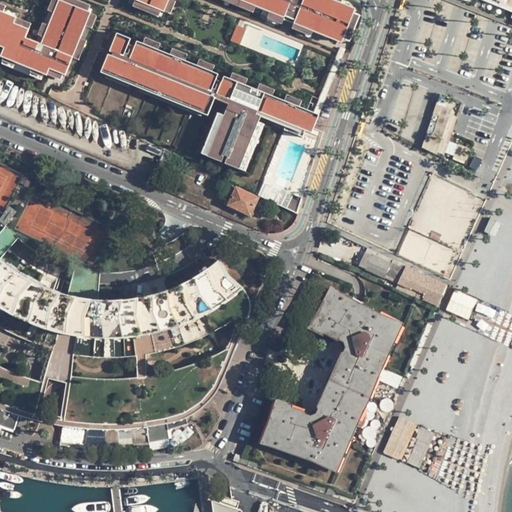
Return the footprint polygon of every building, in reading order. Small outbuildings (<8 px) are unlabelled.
[(0,0),(0,48),(4,50),(1,56),(0,59),(47,77),(49,71),(63,76),(65,77),(72,59),(80,40),(85,28),(91,14),(88,13),(62,3),(59,1),(58,2),(53,15),(48,27),(43,40),(40,46),(25,40),(29,31),(14,25),(16,20),(2,14),(0,13),(0,0)] [(53,15),(58,2),(53,0),(51,0),(47,12),(53,15)] [(73,0),(62,0),(62,3),(88,13),(90,7),(73,0)] [(328,37),(343,43),(344,40),(354,14),(356,11),(329,0),(132,0),(133,0),(136,1),(161,12),(165,13),(165,12),(169,0),(241,0),(256,6),(256,8),(270,14),(295,24),(294,25),(313,33),(327,39),(328,37)] [(170,0),(169,0),(165,12),(171,15),(176,2),(170,0)] [(218,0),(253,14),(256,8),(256,6),(241,0),(218,0)] [(511,20),(511,0),(477,0),(511,15),(510,20),(511,20)] [(161,12),(136,1),(133,7),(159,18),(161,12)] [(295,24),(270,14),(268,20),(282,26),(284,21),(294,25),(295,24)] [(360,17),(354,14),(344,40),(350,43),(360,17)] [(91,15),(85,28),(91,31),(97,17),(91,15)] [(14,25),(29,31),(31,26),(16,20),(14,25)] [(43,40),(48,27),(42,24),(37,37),(43,40)] [(313,33),(294,25),(292,30),(311,38),(313,33)] [(238,27),(231,42),(240,45),(246,30),(238,27)] [(311,136),(313,131),(319,117),(313,115),(311,118),(297,113),(299,109),(284,103),(272,98),(257,92),(245,87),(230,81),(224,79),(221,85),(216,82),(218,76),(212,74),(197,68),(185,63),(170,57),(158,52),(142,46),(137,43),(134,49),(128,47),(131,41),(117,35),(102,72),(209,115),(214,101),(228,107),(223,117),(206,158),(239,171),(261,116),(311,136)] [(80,40),(72,59),(79,62),(86,43),(80,40)] [(142,46),(158,52),(160,46),(145,40),(142,46)] [(344,50),(340,48),(313,115),(317,117),(344,50)] [(170,57),(185,63),(188,57),(172,51),(170,57)] [(15,65),(3,60),(1,65),(13,70),(15,65)] [(197,68),(212,74),(214,68),(199,62),(197,68)] [(43,76),(31,71),(29,77),(41,81),(43,76)] [(63,76),(49,71),(47,77),(60,82),(63,76)] [(209,115),(102,72),(101,75),(106,77),(105,80),(128,90),(129,87),(140,91),(139,94),(200,119),(201,116),(207,118),(209,115)] [(230,81),(245,87),(247,81),(232,75),(230,81)] [(257,92),(272,98),(274,92),(259,86),(257,92)] [(284,103),(299,109),(301,103),(286,97),(284,103)] [(452,109),(437,104),(423,147),(437,154),(452,109)] [(297,113),(311,118),(313,115),(299,109),(297,113)] [(200,156),(206,158),(223,117),(217,115),(200,156)] [(258,124),(239,171),(245,174),(264,127),(258,124)] [(258,199),(236,188),(229,204),(250,214),(258,199)] [(296,213),(301,198),(292,193),(285,208),(296,213)] [(390,263),(364,253),(360,266),(385,278),(390,263)] [(0,404),(3,405),(0,416),(0,417),(8,419),(13,398),(28,402),(62,426),(60,448),(100,448),(104,448),(116,448),(133,448),(151,447),(172,442),(171,432),(188,427),(212,393),(230,349),(177,372),(78,381),(19,375),(12,370),(0,364),(0,320),(19,333),(88,358),(165,353),(232,324),(253,304),(226,263),(184,292),(99,300),(37,282),(0,259),(0,404)] [(445,286),(412,268),(412,273),(414,275),(411,280),(401,276),(397,286),(436,303),(445,286)] [(402,316),(331,283),(314,320),(352,335),(320,412),(279,396),(263,440),(341,467),(402,316)] [(468,320),(477,299),(454,289),(445,310),(468,320)] [(20,433),(23,419),(27,410),(28,402),(13,398),(6,428),(20,433)] [(407,463),(420,468),(433,432),(420,427),(407,463)] [(306,511),(308,508),(228,481),(220,501),(251,511),(306,511)]
